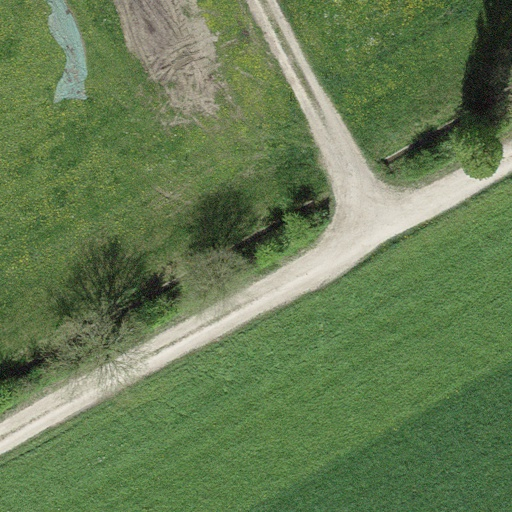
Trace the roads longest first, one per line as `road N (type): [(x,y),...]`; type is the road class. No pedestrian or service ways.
road 1 (track): [(0,450),(511,156)]
road 2 (track): [(377,231),(258,0)]
